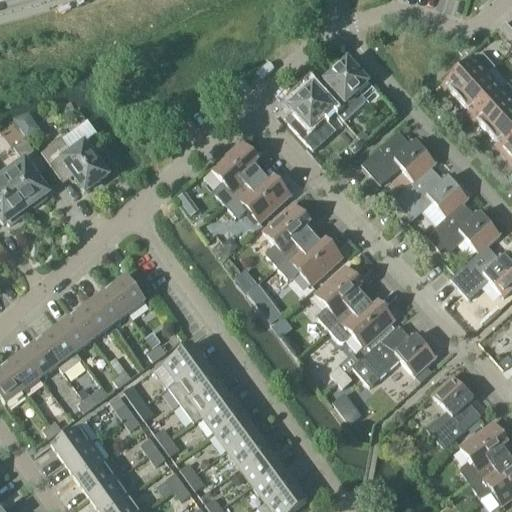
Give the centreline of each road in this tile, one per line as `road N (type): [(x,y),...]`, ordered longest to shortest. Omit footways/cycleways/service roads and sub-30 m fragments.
road 1 (residential): [(511,406),(245,112)]
road 2 (residential): [(352,511),(132,217)]
road 3 (residential): [(245,112),(349,23),(396,10),(465,27),(500,0)]
road 4 (residential): [(0,326),(132,217)]
road 5 (residential): [(132,217),(245,112)]
